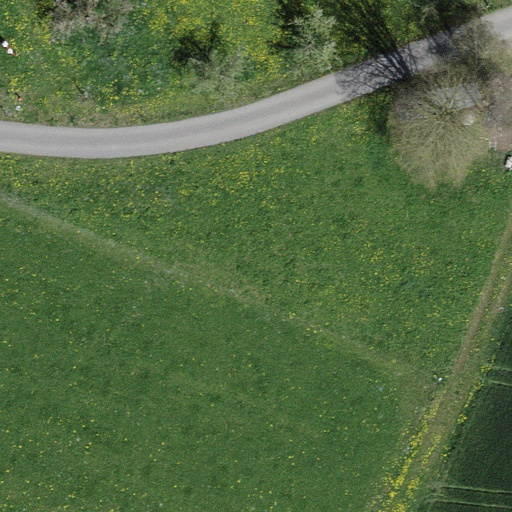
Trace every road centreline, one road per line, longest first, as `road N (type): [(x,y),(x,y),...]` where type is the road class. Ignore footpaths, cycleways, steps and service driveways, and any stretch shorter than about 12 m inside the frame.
road 1 (unclassified): [(0,135),(89,143),(241,121),(511,22)]
road 2 (track): [(511,245),(392,511)]
